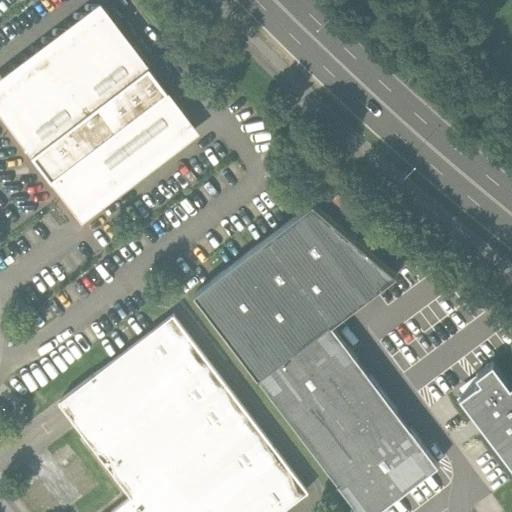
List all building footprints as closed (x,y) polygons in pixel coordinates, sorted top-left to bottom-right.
[(99,1),(0,75),(0,111),(82,220),(199,132),(99,1)] [(192,291),(256,376),(328,323),(357,301),(392,274),(311,202),(192,291)] [(172,315),(60,398),(130,493),(104,511),(280,511),(288,507),(305,494),(172,315)] [(359,366),(328,323),(256,376),(356,511),(370,511),(416,479),(433,466),(412,437),(404,427),(404,425),(400,420),(359,366)] [(480,379),(460,394),(481,423),(511,464),(511,385),(511,386),(492,361),(476,373),(478,377),(480,379)]
